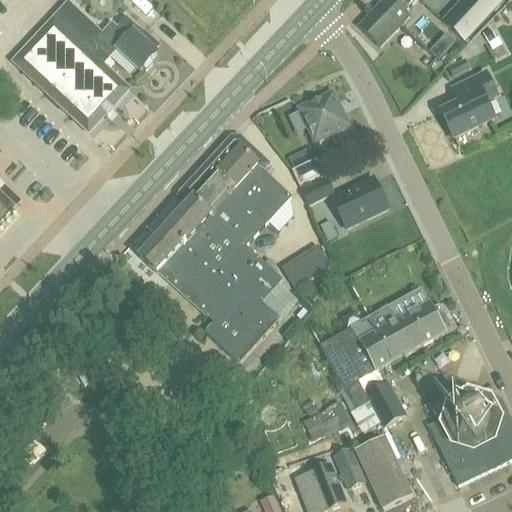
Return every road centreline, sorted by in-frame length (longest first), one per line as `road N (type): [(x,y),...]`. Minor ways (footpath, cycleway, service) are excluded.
road 1 (secondary): [(0,342),(312,8)]
road 2 (residential): [(511,393),(331,30)]
road 3 (residential): [(0,494),(81,416),(98,425),(136,511)]
